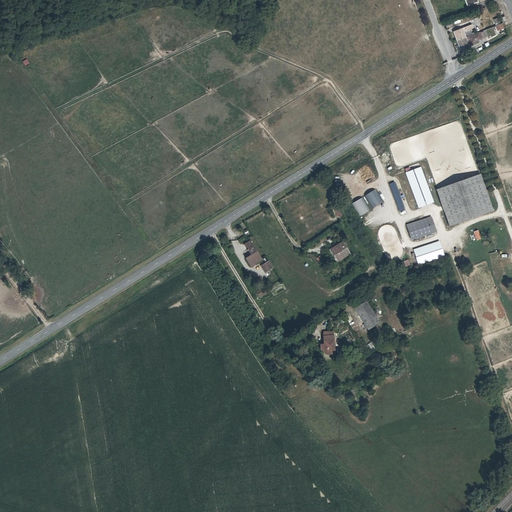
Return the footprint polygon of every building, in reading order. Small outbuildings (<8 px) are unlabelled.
[(453,32),(456,41),(466,38),(463,32),(473,28),(471,25),(453,32)] [(468,43),(477,40),(481,38),(479,33),(479,32),(475,34),(468,37),(466,38),(468,43)] [(466,38),(456,41),(460,51),(479,43),(477,40),(468,43),(466,38)] [(418,208),(434,202),(421,166),(405,172),(418,208)] [(480,176),(435,192),(449,228),(493,213),(480,176)] [(394,181),(389,183),(399,213),(405,211),(394,181)] [(351,203),(359,216),(369,210),(362,197),(351,203)] [(411,239),(431,232),(427,219),(407,226),(411,239)] [(473,231),(476,240),(481,238),(478,230),(473,231)] [(250,241),(245,245),(251,255),(246,258),(251,266),(262,260),(250,241)] [(338,261),(349,254),(343,243),(332,250),(338,261)] [(268,262),(265,264),(267,267),(264,269),(266,272),(272,268),(268,262)] [(255,290),(258,297),(266,294),(263,286),(255,290)] [(369,330),(379,323),(366,302),(356,308),(369,330)] [(321,350),(324,350),(324,353),(327,352),(327,354),(332,354),(332,350),(335,350),(334,339),(333,339),(332,332),(324,333),(325,345),(321,345),(321,350)] [(366,344),(369,351),(376,348),(372,341),(366,344)]
